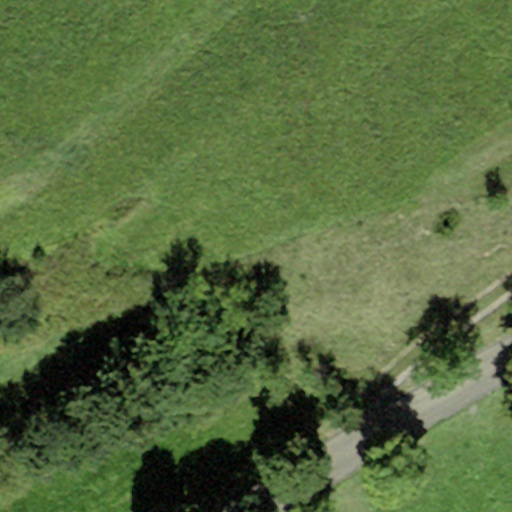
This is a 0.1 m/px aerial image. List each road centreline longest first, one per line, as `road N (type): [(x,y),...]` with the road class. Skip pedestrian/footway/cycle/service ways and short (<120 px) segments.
road 1 (unclassified): [(241,511),(511,355)]
road 2 (track): [(318,467),(344,408),(416,340),(511,275)]
